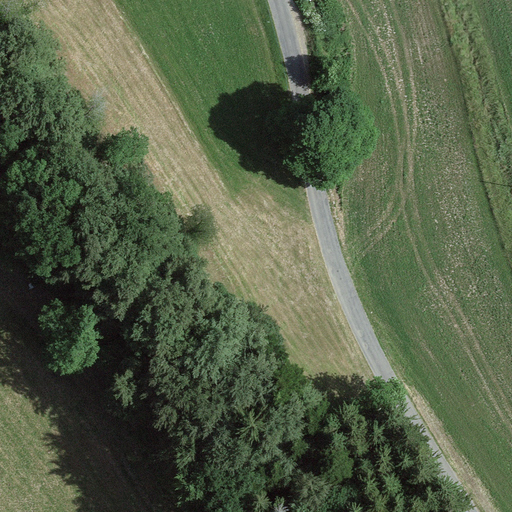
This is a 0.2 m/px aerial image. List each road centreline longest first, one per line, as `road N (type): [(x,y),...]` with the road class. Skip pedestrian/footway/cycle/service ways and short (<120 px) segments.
road 1 (unclassified): [(468,511),(349,306),(278,0)]
road 2 (track): [(192,511),(0,258)]
